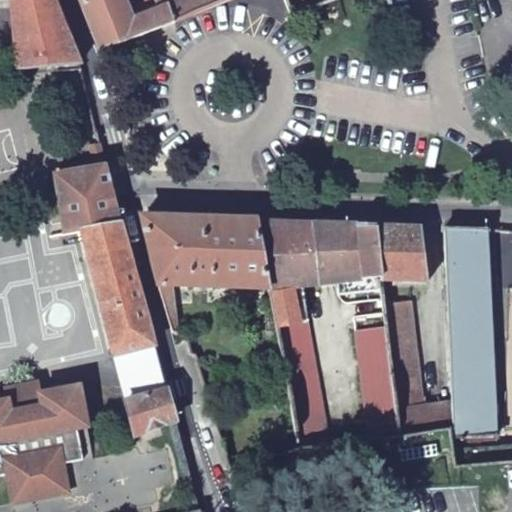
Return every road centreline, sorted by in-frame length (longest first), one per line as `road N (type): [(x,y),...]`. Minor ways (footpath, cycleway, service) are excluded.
road 1 (residential): [(127,201),(511,213)]
road 2 (residential): [(127,201),(200,467),(222,511)]
road 3 (residential): [(66,0),(127,201)]
